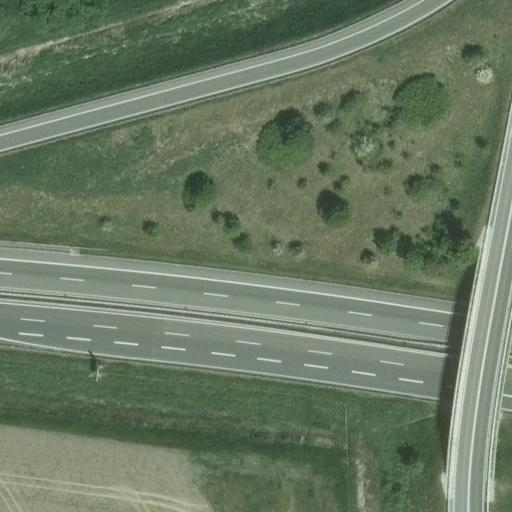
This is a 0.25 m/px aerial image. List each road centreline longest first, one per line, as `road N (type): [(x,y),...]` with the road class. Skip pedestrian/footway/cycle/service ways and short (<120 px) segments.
road 1 (motorway): [(0,318),(511,383)]
road 2 (motorway): [(511,339),(0,274)]
road 3 (motorway): [(436,0),(291,63),(0,142)]
road 4 (motorway): [(511,211),(468,511)]
